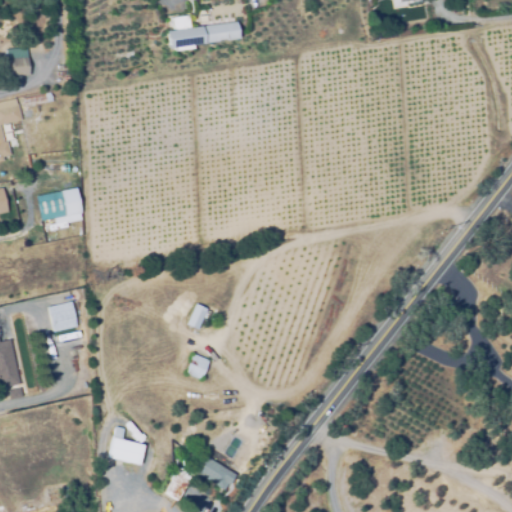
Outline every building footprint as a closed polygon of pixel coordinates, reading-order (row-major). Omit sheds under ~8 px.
[(397,9),(395,0),(414,0),(409,1),(410,6),(397,9)] [(165,29),(235,20),(238,38),(167,47),(165,29)] [(9,78),(7,60),(25,59),(27,76),(9,78)] [(22,108),(20,100),(42,95),(44,103),(22,108)] [(0,162),(0,102),(14,100),(15,104),(16,104),(19,122),(1,126),(7,155),(0,155),(0,159),(1,162),(0,162)] [(37,221),(32,197),(58,192),(63,216),(37,221)] [(50,334),(44,308),(69,302),(75,328),(50,334)] [(194,330),(183,325),(192,304),(203,309),(194,330)] [(0,388),(0,342),(7,341),(17,384),(0,388)] [(196,381),(181,373),(190,355),(205,363),(196,381)] [(48,379),(43,362),(49,360),(53,377),(48,379)] [(8,400),(7,392),(18,390),(19,398),(8,400)] [(137,466),(105,458),(109,439),(141,446),(137,466)] [(221,491),(191,475),(201,457),(233,475),(227,486),(224,484),(221,491)] [(174,502),(161,494),(177,468),(190,476),(174,502)]
